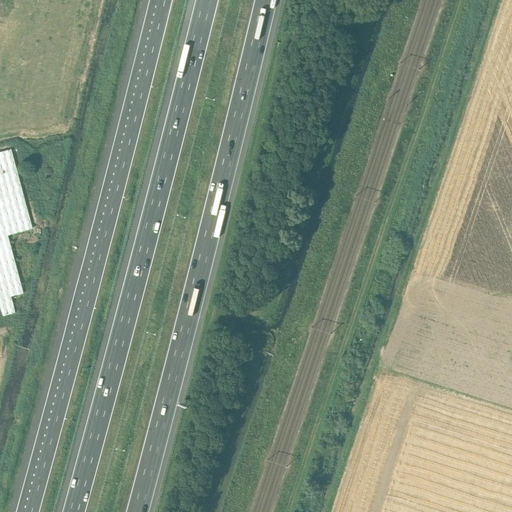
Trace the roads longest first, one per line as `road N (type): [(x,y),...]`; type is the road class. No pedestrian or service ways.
road 1 (track): [(287,511),(459,0)]
road 2 (motorway): [(161,0),(27,511)]
road 3 (motorway): [(206,0),(73,511)]
road 4 (motorway): [(136,511),(265,0)]
